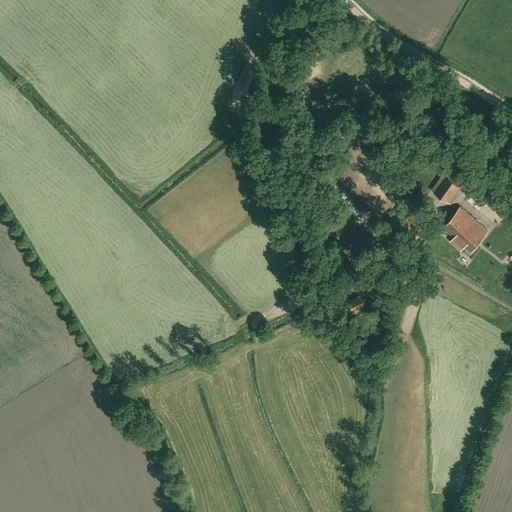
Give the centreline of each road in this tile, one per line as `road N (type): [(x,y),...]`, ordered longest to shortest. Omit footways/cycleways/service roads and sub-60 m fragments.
road 1 (track): [(511,309),(392,244),(314,159)]
road 2 (track): [(435,269),(414,293),(385,369),(387,408),(369,483)]
road 3 (track): [(348,0),(404,46),(511,109)]
road 4 (track): [(291,0),(289,87),(314,159)]
